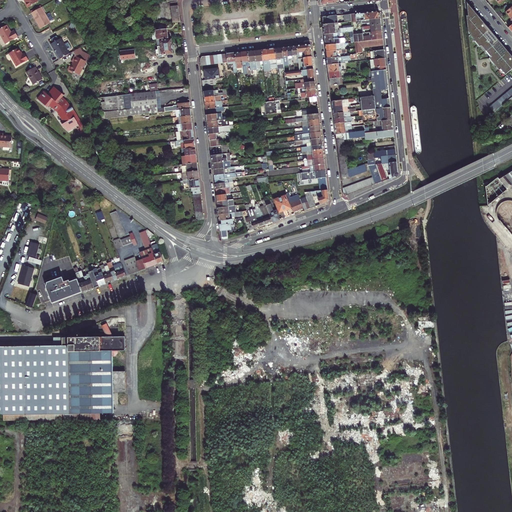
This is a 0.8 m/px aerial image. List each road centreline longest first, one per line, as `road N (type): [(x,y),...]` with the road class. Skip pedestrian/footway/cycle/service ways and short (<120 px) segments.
road 1 (tertiary): [(511,151),(367,219),(269,248)]
road 2 (residential): [(385,2),(404,176),(337,209)]
road 3 (track): [(176,277),(178,511)]
road 4 (tertiary): [(198,243),(153,220),(11,108)]
road 5 (tertiary): [(11,108),(28,131),(156,229)]
road 6 (residential): [(316,36),(337,209)]
road 7 (residential): [(161,278),(45,318),(0,302)]
road 8 (residential): [(191,51),(211,208)]
road 9 (residential): [(191,51),(316,36)]
road 10 (unknown): [(29,315),(43,336),(138,313)]
road 11 (residential): [(337,209),(224,250)]
